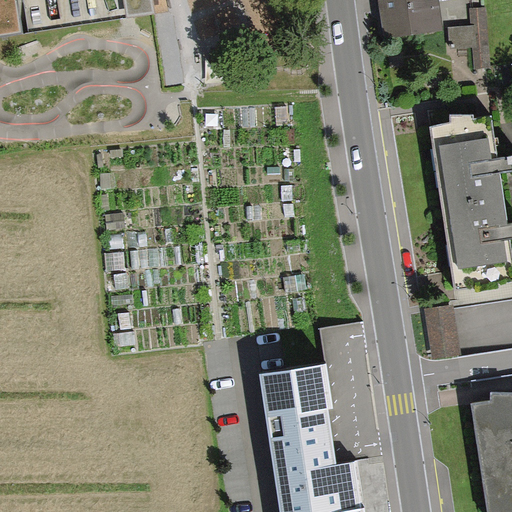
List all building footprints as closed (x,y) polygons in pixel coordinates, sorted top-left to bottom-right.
[(19,0),(0,0),(0,36),(25,33),(19,0)] [(119,0),(122,20),(153,15),(150,0),(119,0)] [(382,0),(388,35),(443,27),(439,0),(382,0)] [(473,25),(448,28),(450,51),(472,49),(474,68),(490,67),(485,8),(471,9),(473,25)] [(488,118),(470,121),(470,115),(448,114),(447,123),(427,126),(452,289),(511,279),(511,268),(507,238),(511,236),(511,224),(506,226),(498,174),(511,171),(511,165),(510,158),(495,161),(488,118)] [(453,305),(425,309),(433,359),(461,355),(453,305)] [(362,511),(355,460),(337,463),(328,408),(333,407),(326,364),(259,374),(280,511),(362,511)] [(492,511),(511,511),(511,374),(472,381),(492,511)]
